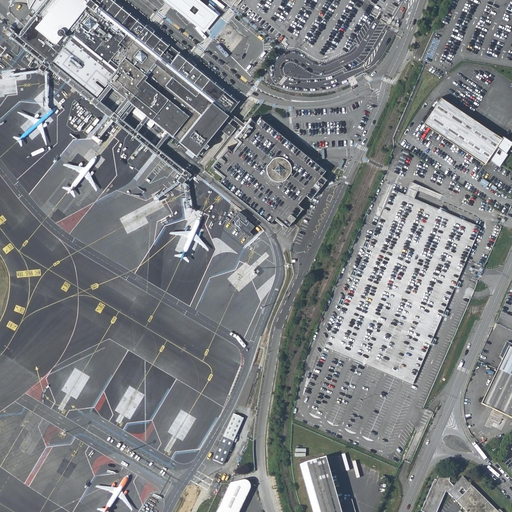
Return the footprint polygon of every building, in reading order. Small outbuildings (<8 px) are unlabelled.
[(35,0),(33,4),(37,8),(36,9),(20,28),(17,32),(100,99),(111,85),(127,98),(115,111),(119,114),(130,101),(145,112),(134,126),(138,129),(149,115),(195,153),(199,156),(221,128),(227,133),(231,137),(238,128),(231,123),(234,119),(231,117),(229,115),(239,102),(208,77),(190,62),(148,29),(111,0),(35,0)] [(220,15),(201,0),(165,0),(206,32),(220,15)] [(15,31),(11,35),(44,63),(39,68),(44,72),(48,66),(183,175),(179,180),(184,185),(187,179),(188,180),(192,175),(138,129),(134,126),(119,114),(115,111),(100,99),(17,32),(15,31)] [(470,117),(440,97),(423,123),(483,164),(487,159),(498,167),(507,154),(505,153),(511,142),(502,136),(501,138),(470,117)] [(212,167),(223,176),(218,182),(276,225),(281,220),(291,228),(294,223),(306,209),(300,205),(308,195),(314,198),(322,188),(329,180),(324,176),(328,170),(323,166),(260,117),(254,124),(249,120),(244,127),(241,130),(235,138),(239,142),(231,152),(226,149),(212,167)] [(234,119),(231,123),(238,128),(241,130),(244,127),(236,121),(234,119)] [(413,385),(481,226),(393,189),(325,347),(413,385)] [(256,226),(240,213),(231,222),(252,240),(257,234),(253,230),(256,226)] [(511,344),(506,342),(499,357),(502,358),(497,369),(481,403),(511,418),(511,344)] [(223,437),(213,460),(222,464),(233,441),(243,418),(233,414),(223,437)] [(337,503),(324,457),(300,464),(312,511),(354,511),(351,499),(337,503)] [(444,478),(439,476),(437,481),(434,480),(421,511),(424,511),(436,511),(445,491),(447,493),(449,491),(467,509),(463,511),(462,511),(460,511),(499,511),(465,476),(453,488),(448,483),(448,478),(444,478)] [(229,484),(215,511),(237,511),(243,500),(246,493),(247,492),(248,491),(248,490),(248,489),(248,488),(248,487),(248,486),(248,485),(247,485),(247,484),(246,484),(246,483),(245,483),(244,483),(242,483),(229,484)]
